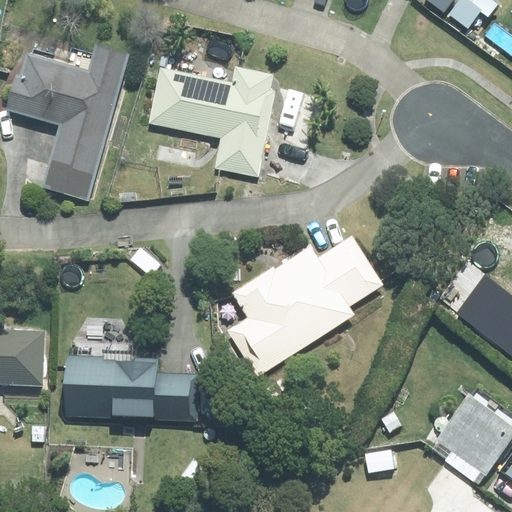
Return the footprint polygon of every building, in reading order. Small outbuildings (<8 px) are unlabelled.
[(57,127),(41,189),(87,201),(126,55),(92,46),(85,71),(24,55),(18,79),(13,78),(4,113),(57,127)] [(159,70),(147,125),(220,141),(214,170),(254,179),(273,94),(267,93),(271,76),(234,68),(230,85),(159,70)] [(478,238),(468,249),(484,264),(494,253),(478,238)] [(269,269),(230,294),(246,319),(226,332),(257,379),(351,318),(345,309),(380,287),(350,239),(314,262),(307,250),(271,273),(269,269)] [(433,286),(426,294),(435,302),(442,293),(433,286)] [(465,318),(489,338),(497,328),(474,309),(465,318)] [(0,386),(41,388),(43,333),(2,333),(2,325),(0,325),(0,386)] [(495,346),(511,358),(511,329),(509,328),(495,346)] [(64,419),(194,423),(196,376),(155,375),(155,361),(131,360),(131,365),(125,365),(125,346),(101,346),(101,359),(66,358),(64,419)] [(240,380),(228,385),(231,394),(243,390),(240,380)] [(440,445),(435,452),(476,483),(508,442),(511,444),(511,416),(476,390),(470,398),(466,395),(432,440),(440,445)] [(391,406),(404,414),(410,404),(398,396),(391,406)] [(30,443),(42,443),(43,428),(31,428),(30,443)] [(220,471),(196,454),(177,482),(201,499),(220,471)] [(285,461),(260,466),(263,479),(288,475),(285,461)]
